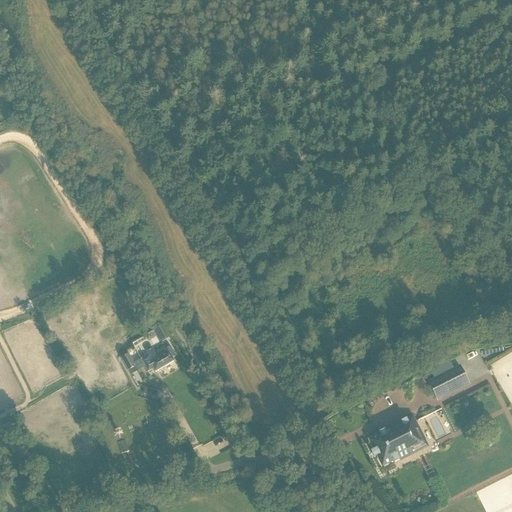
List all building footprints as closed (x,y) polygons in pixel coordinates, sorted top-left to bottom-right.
[(169,338),(162,328),(156,331),(163,342),(169,338)] [(128,354),(121,358),(131,375),(138,371),(145,366),(148,372),(150,370),(150,369),(153,368),(155,372),(174,361),(171,356),(174,354),(170,347),(166,349),(165,347),(155,353),(151,347),(145,350),(149,356),(142,360),(142,359),(134,364),(128,354)] [(437,400),(469,384),(460,366),(428,382),(437,400)] [(427,447),(412,417),(379,433),(380,435),(369,441),(382,467),(393,461),(394,463),(427,447)] [(125,441),(117,443),(121,455),(123,454),(127,453),(129,452),(125,441)]
